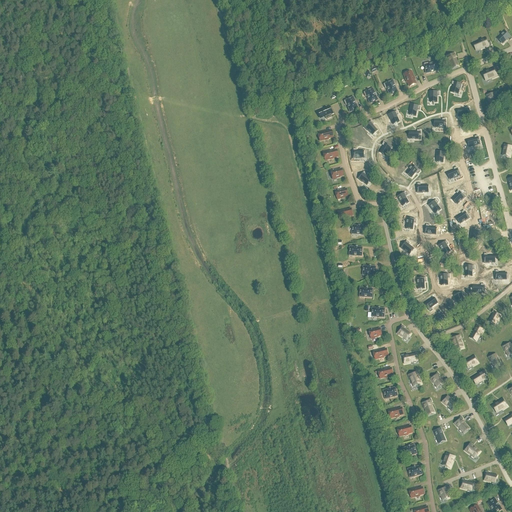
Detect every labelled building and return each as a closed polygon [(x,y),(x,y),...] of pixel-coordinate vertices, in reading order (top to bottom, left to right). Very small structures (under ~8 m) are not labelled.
[(501,37),(498,40),(503,45),(504,44),(508,39),(510,41),(511,38),(510,37),(505,32),(501,37)] [(480,42),(476,44),(478,50),(480,50),(489,46),(492,45),(491,43),(488,44),(486,40),(480,42)] [(454,54),(446,57),(449,63),(451,68),(457,65),(456,63),(454,57),(456,56),(454,54)] [(436,63),(424,66),(426,74),(438,72),(436,63)] [(486,73),(483,74),(486,82),(491,79),(498,77),(494,69),(486,73)] [(412,72),(404,75),(407,83),(408,83),(409,87),(415,85),(413,80),(415,80),(412,72)] [(392,82),(385,85),(390,96),(397,93),(392,82)] [(454,86),(452,93),(459,95),(460,91),(461,86),(461,85),(455,83),(453,82),(452,85),(454,86)] [(373,90),(365,93),(370,104),(377,101),(373,90)] [(430,92),(430,103),(437,103),(437,96),(439,96),(439,93),(437,93),(437,92),(430,92)] [(494,94),(487,96),(490,102),(491,106),(498,104),(497,102),(494,94)] [(353,98),(345,102),(350,113),(358,109),(353,98)] [(411,105),(409,116),(416,117),(418,110),(420,110),(420,107),(418,107),(411,105)] [(324,110),(319,112),(322,118),(324,118),(325,117),(326,120),(331,117),(330,115),(333,114),(330,107),(324,110)] [(466,110),(458,111),(459,111),(459,118),(470,117),(469,110),(469,108),(466,108),(466,110)] [(395,113),(389,116),(393,125),(399,122),(399,123),(400,123),(396,116),(398,115),(397,112),(395,113)] [(435,122),(435,129),(446,129),(446,122),(446,120),(442,120),(442,122),(435,122)] [(369,123),(364,128),(372,135),(377,131),(372,125),(373,124),(371,122),(370,123),(369,123)] [(326,131),(318,133),(320,141),(328,139),(332,138),(331,132),(326,133),(326,131)] [(410,133),(410,140),(421,140),(421,133),(420,133),(420,131),(417,131),(417,133),(410,133)] [(475,139),(468,141),(468,142),(470,148),(474,147),(479,146),(480,145),(478,138),(478,139),(478,137),(475,137),(475,139)] [(384,147),(380,154),(381,153),(386,157),(392,147),(386,144),(385,144),(384,143),(382,146),(384,147)] [(504,152),(503,156),(510,157),(510,156),(511,147),(505,146),(504,152)] [(353,152),(353,159),(354,159),(360,159),(364,159),(364,152),(356,152),(356,150),(353,150),(353,152)] [(331,151),(323,153),(325,161),(333,159),(333,158),(338,157),(336,151),(331,152),(331,151)] [(437,152),(436,163),(443,163),(443,164),(444,156),(446,156),(446,153),(444,153),(437,152)] [(413,166),(406,174),(412,178),(412,179),(416,173),(418,174),(420,172),(418,170),(419,170),(413,166)] [(455,171),(448,174),(448,175),(448,174),(451,181),(461,176),(458,170),(457,168),(454,169),(455,171)] [(337,170),(330,171),(332,180),(339,178),(339,177),(343,176),(341,170),(338,171),(337,170)] [(363,174),(358,179),(367,186),(371,181),(365,176),(367,174),(364,172),(363,174)] [(417,186),(417,194),(428,193),(428,187),(428,186),(421,186),(421,184),(418,184),(418,186),(417,186)] [(342,190),(336,192),(338,200),(345,198),(344,197),(348,197),(347,190),(343,191),(342,190)] [(458,195),(452,201),(453,201),(458,205),(465,198),(460,193),(458,191),(456,194),(458,195)] [(403,194),(397,198),(403,207),(409,203),(409,204),(409,203),(405,197),(407,196),(405,193),(403,194)] [(434,202),(429,206),(435,214),(440,210),(441,211),(441,210),(436,204),(438,203),(436,201),(434,202)] [(346,210),(338,212),(340,220),(348,218),(348,217),(353,216),(351,210),(346,211),(346,210)] [(463,215),(456,219),(457,219),(461,225),(469,219),(465,213),(464,211),(461,213),(463,215)] [(407,219),(406,230),(413,230),(413,231),(414,223),(416,223),(416,220),(414,220),(407,219)] [(426,228),(425,234),(436,236),(436,229),(437,229),(429,228),(429,226),(426,225),(426,228)] [(353,227),(352,235),(365,236),(365,227),(353,227)] [(472,231),(470,242),(476,243),(477,243),(478,236),(480,236),(481,233),(479,233),(479,232),(472,231)] [(406,243),(401,249),(409,255),(414,250),(408,245),(410,244),(407,242),(406,243)] [(445,243),(439,247),(444,256),(450,252),(446,246),(448,245),(447,242),(445,243)] [(350,248),(350,256),(362,257),(362,249),(350,248)] [(484,257),(484,264),(495,264),(495,257),(488,257),(488,255),(484,255),(484,257)] [(364,267),(363,275),(375,276),(376,268),(364,267)] [(465,267),(465,277),(472,277),(472,278),(472,270),(475,270),(475,267),(472,267),(465,267)] [(495,274),(495,281),(506,281),(506,274),(499,274),(499,272),(496,272),(496,274),(495,274)] [(447,275),(440,276),(441,286),(448,286),(448,279),(450,278),(450,275),(447,275)] [(424,279),(417,279),(418,290),(424,289),(424,290),(425,290),(424,282),(426,282),(426,279),(424,279)] [(473,287),(474,287),(474,294),(484,294),(484,287),(484,285),(481,285),(481,287),(473,287)] [(361,289),(360,297),(372,298),(373,290),(361,289)] [(461,294),(454,297),(459,306),(465,304),(462,297),(464,296),(463,293),(461,294)] [(433,299),(425,305),(429,311),(430,313),(433,311),(432,309),(438,305),(438,304),(437,305),(433,299)] [(373,309),(372,317),(384,318),(385,310),(373,309)] [(490,321),(489,322),(495,325),(497,322),(501,316),(495,313),(495,312),(493,311),(492,313),(494,314),(490,321)] [(439,316),(433,320),(433,321),(433,320),(437,326),(446,320),(442,314),(440,312),(438,314),(439,316)] [(402,328),(398,334),(403,338),(407,340),(411,335),(409,334),(403,329),(405,328),(402,326),(401,328),(402,328)] [(473,335),(472,337),(478,340),(480,336),(484,330),(477,327),(473,335)] [(376,329),(369,331),(371,339),(378,337),(382,336),(380,330),(376,331),(376,329)] [(459,337),(452,339),(454,345),(456,351),(463,348),(462,346),(459,337)] [(511,348),(509,344),(503,347),(506,353),(508,357),(511,354),(511,348)] [(381,350),(373,352),(375,360),(384,358),(384,357),(388,356),(387,350),(382,351),(381,350)] [(404,355),(401,356),(402,358),(403,357),(404,364),(411,363),(416,362),(414,355),(412,356),(412,355),(405,357),(404,355)] [(495,355),(489,358),(492,364),(494,368),(500,365),(500,363),(495,355)] [(467,362),(465,363),(469,369),(472,367),(478,363),(475,357),(467,362)] [(386,369),(378,371),(379,372),(379,373),(380,379),(389,377),(393,375),(392,369),(387,370),(386,369)] [(476,377),(475,378),(478,384),(482,381),(482,382),(488,378),(484,372),(476,377)] [(416,373),(409,376),(414,387),(421,384),(416,373)] [(437,375),(431,379),(435,385),(437,388),(443,384),(442,383),(438,377),(440,376),(438,373),(436,374),(437,375)] [(395,389),(384,392),(386,400),(397,397),(395,389)] [(447,397),(443,402),(448,407),(451,410),(455,405),(454,404),(447,397)] [(429,401),(423,404),(425,410),(427,415),(434,412),(433,410),(430,403),(432,402),(431,399),(429,400),(429,401)] [(495,405),(493,407),(497,414),(502,410),(508,407),(503,400),(495,405)] [(397,409),(389,411),(391,419),(399,417),(399,416),(404,415),(402,409),(397,410),(397,409)] [(460,419),(455,424),(459,429),(463,433),(468,428),(466,427),(467,427),(462,421),(463,420),(461,417),(460,419)] [(406,427),(398,429),(400,437),(408,435),(408,434),(413,433),(411,427),(406,428),(406,427)] [(440,429),(434,432),(438,442),(445,440),(440,429)] [(470,445),(465,451),(475,459),(480,452),(470,445)] [(415,447),(403,450),(405,458),(417,455),(415,447)] [(447,454),(443,466),(450,469),(454,457),(447,454)] [(420,467),(408,470),(410,478),(422,475),(420,467)] [(486,474),(485,481),(491,482),(495,483),(497,477),(495,476),(488,475),(489,473),(486,472),(485,474),(486,474)] [(463,482),(461,488),(467,490),(471,491),(473,485),(472,484),(465,482),(465,480),(462,479),(462,481),(463,482)] [(445,488),(439,491),(441,497),(443,501),(449,498),(449,497),(446,490),(448,489),(447,487),(445,487),(445,488)] [(417,488),(409,490),(411,498),(420,496),(424,495),(423,489),(418,490),(417,488)] [(495,500),(488,505),(493,511),(498,511),(502,510),(495,500)]
